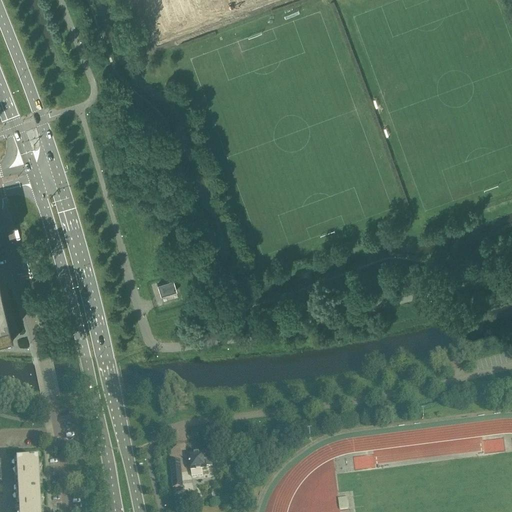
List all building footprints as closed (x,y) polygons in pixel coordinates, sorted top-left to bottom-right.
[(157,284),(161,296),(177,291),(173,279),(157,284)] [(0,339),(13,341),(11,335),(11,334),(11,333),(11,332),(0,287),(0,339)] [(205,454),(188,456),(190,472),(191,472),(192,478),(203,476),(202,470),(207,470),(207,468),(212,467),(211,458),(206,458),(205,454)] [(15,463),(16,496),(38,495),(36,462),(15,463)] [(180,462),(170,463),(173,489),(183,488),(180,462)] [(16,496),(17,511),(39,511),(38,495),(16,496)] [(174,499),(175,509),(195,507),(194,497),(174,499)]
